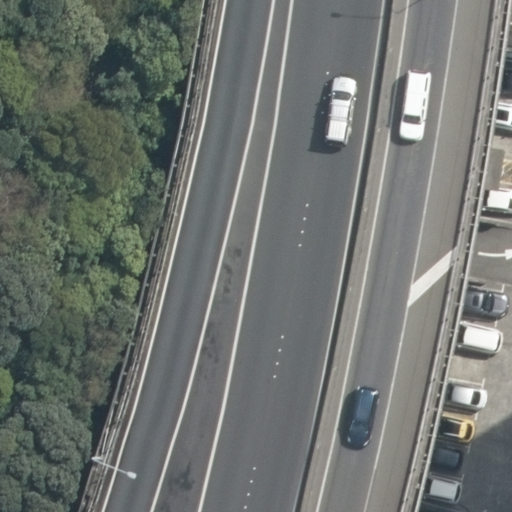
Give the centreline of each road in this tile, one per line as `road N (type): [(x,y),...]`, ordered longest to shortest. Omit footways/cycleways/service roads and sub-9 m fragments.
road 1 (motorway): [(132,511),(202,288),(268,0)]
road 2 (motorway): [(258,511),(302,328),(355,0)]
road 3 (motorway): [(438,0),(417,154),(347,511)]
